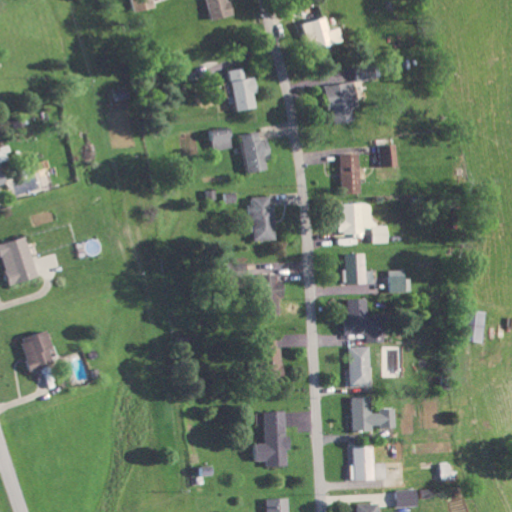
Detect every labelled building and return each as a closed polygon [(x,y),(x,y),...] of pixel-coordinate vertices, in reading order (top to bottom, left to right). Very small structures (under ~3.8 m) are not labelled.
[(126,0),(129,12),(151,7),(149,0),(126,0)] [(201,0),(206,20),(226,15),(222,0),(201,0)] [(325,30),(321,17),(297,24),(302,44),(308,42),(310,49),(341,41),(337,27),(325,30)] [(319,85),(322,110),(328,109),(330,123),(354,120),(349,83),(368,81),(366,65),(351,67),(353,81),(319,85)] [(225,70),(231,111),(254,107),(249,77),(241,78),(239,67),(225,70)] [(204,132),(209,152),(228,147),(223,127),(204,132)] [(265,170),(261,139),(255,140),(254,132),(236,134),(241,172),(265,170)] [(376,167),(394,167),(394,145),(376,145),(376,167)] [(357,193),(356,153),(336,154),(337,194),(357,193)] [(247,241),(271,240),(269,204),(265,204),(265,196),(245,197),(247,241)] [(339,218),(334,218),(334,233),(350,233),(350,237),(361,237),(360,203),(339,203),(339,218)] [(385,226),(369,226),(369,243),(386,243),(385,226)] [(0,241),(0,276),(3,285),(31,276),(18,236),(0,241)] [(369,270),(362,271),(361,253),(341,254),(342,284),(369,283),(369,270)] [(220,263),(221,277),(241,276),(241,263),(220,263)] [(407,278),(401,278),(401,270),(385,270),(385,292),(408,292),(407,278)] [(253,316),(275,315),(274,274),(252,275),(253,316)] [(343,299),(343,319),(339,319),(339,334),(362,334),(363,342),(375,342),(374,318),(363,318),(363,299),(343,299)] [(454,339),(475,343),(480,313),(459,309),(454,339)] [(12,340),(23,371),(46,363),(41,350),(45,348),(39,331),(12,340)] [(271,338),(254,339),(255,381),(276,381),(276,348),(272,348),(271,338)] [(367,385),(366,346),(345,347),(346,386),(367,385)] [(392,409),(376,409),(376,413),(364,413),(364,397),(347,397),(347,431),(369,431),(369,427),(392,427),(392,409)] [(259,412),(260,443),(249,443),(249,461),(261,461),(261,467),(283,466),(281,411),(259,412)] [(383,479),(382,463),(369,463),(369,446),(348,446),(349,480),(383,479)] [(453,471),(446,471),(445,463),(436,464),(437,480),(453,479),(453,471)] [(413,506),(412,489),(392,490),(392,507),(413,506)] [(261,499),(261,511),(284,511),(284,499),(261,499)] [(351,511),(374,511),(375,503),(351,504),(351,511)]
